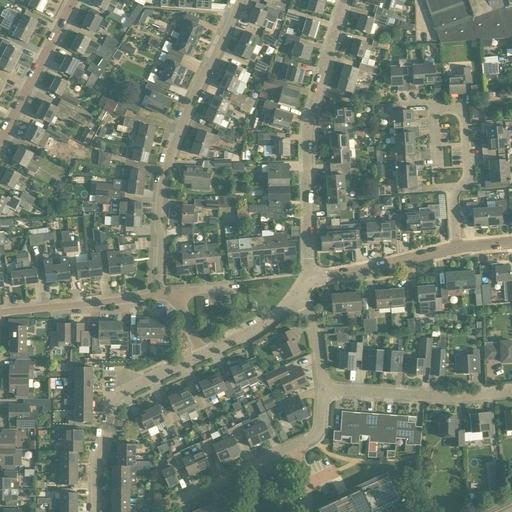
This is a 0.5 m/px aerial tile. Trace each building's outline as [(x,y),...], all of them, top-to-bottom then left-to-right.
[(49,4),(47,3),(47,2),(42,0),(20,0),(20,1),(28,5),(28,6),(42,13),(45,8),(46,9),(49,4)] [(111,12),(114,7),(115,7),(118,0),(95,0),(93,4),(105,11),(105,10),(110,12),(108,17),(118,22),(121,17),(120,17),(111,12)] [(195,0),(195,9),(203,9),(203,0),(195,0)] [(203,0),(203,9),(210,10),(211,0),(203,0)] [(265,6),(267,7),(275,10),(278,2),(272,0),(261,0),(267,2),(265,6)] [(326,2),(324,2),(317,0),(305,0),(309,1),(307,10),(320,14),(322,9),(324,10),(326,9),(327,4),(326,2)] [(365,0),(365,3),(374,5),(372,12),(375,13),(381,15),(385,1),(381,0),(365,0)] [(404,2),(404,0),(384,0),(385,1),(381,15),(395,19),(402,21),(402,17),(396,16),(396,14),(394,11),(395,5),(403,6),(404,2)] [(511,36),(511,0),(424,0),(440,42),(471,40),(482,40),(508,38),(511,36)] [(249,22),(261,27),(271,30),(273,23),(274,23),(276,19),(281,21),(284,13),(275,10),(267,7),(265,12),(254,8),(249,22)] [(18,25),(32,33),(35,27),(36,28),(39,24),(37,23),(37,22),(24,14),(23,16),(9,9),(3,10),(0,16),(4,18),(13,23),(18,25)] [(285,18),(305,24),(302,34),(314,38),(318,22),(307,19),(308,15),(288,10),(285,18)] [(109,22),(101,18),(89,12),(82,26),(94,33),(98,25),(106,29),(109,22)] [(369,33),(372,23),(386,27),(385,28),(391,30),(395,19),(381,15),(375,13),(374,19),(361,15),(357,30),(369,33)] [(182,23),(184,24),(181,30),(199,37),(203,28),(197,25),(199,20),(186,14),(182,23)] [(121,17),(118,22),(129,28),(133,21),(129,18),(121,15),(120,17),(121,17)] [(401,22),(399,28),(407,30),(409,24),(401,22)] [(13,23),(7,34),(26,44),(29,38),(31,39),(33,35),(31,34),(32,33),(18,25),(13,23)] [(157,31),(164,33),(166,28),(157,25),(155,29),(158,30),(157,31)] [(173,31),(179,34),(177,40),(195,47),(199,37),(181,30),(175,27),(173,31)] [(245,32),(244,33),(241,33),(237,41),(258,51),(263,41),(273,46),(276,40),(263,34),(261,39),(245,32)] [(300,38),(292,36),(280,32),(277,40),(285,43),(284,44),(294,48),(292,55),(307,60),(311,47),(298,43),(300,38)] [(82,55),(84,52),(89,55),(90,52),(99,57),(100,56),(103,58),(107,60),(109,61),(117,48),(115,48),(104,42),(102,47),(99,46),(100,45),(78,34),(70,48),(82,55)] [(107,36),(104,42),(115,48),(118,42),(107,36)] [(147,44),(157,48),(160,41),(151,37),(147,44)] [(350,54),(362,58),(361,64),(367,65),(370,52),(372,53),(374,48),(379,48),(386,50),(388,44),(373,40),(371,46),(366,44),(367,43),(354,39),(350,54)] [(182,59),(184,54),(190,57),(195,47),(177,40),(175,45),(172,44),(168,54),(182,59)] [(253,62),(258,51),(237,41),(233,50),(235,51),(234,53),(253,62)] [(134,53),(136,48),(124,43),(122,49),(134,53)] [(5,51),(2,56),(16,63),(19,58),(21,59),(23,54),(21,53),(22,52),(8,45),(5,51)] [(118,49),(113,56),(118,60),(123,53),(118,49)] [(186,68),(179,65),(182,59),(168,54),(164,63),(166,64),(164,70),(182,77),(186,68)] [(83,72),(75,68),(78,61),(67,55),(59,70),(71,76),(71,75),(79,79),(83,72)] [(17,65),(15,64),(16,63),(2,56),(0,59),(0,68),(10,74),(13,69),(15,70),(17,65)] [(482,75),(498,74),(497,57),(481,58),(482,75)] [(103,58),(97,66),(98,67),(103,70),(109,61),(107,60),(103,58)] [(434,65),(434,61),(433,59),(431,58),(426,58),(424,60),(423,61),(423,65),(424,84),(433,83),(434,92),(441,92),(440,65),(434,65)] [(281,71),(287,73),(285,80),(301,84),(304,71),(296,68),(298,62),(285,59),(281,71)] [(391,86),(397,86),(397,91),(408,91),(407,66),(406,59),(398,60),(398,67),(390,67),(391,86)] [(253,70),(255,70),(265,75),(268,66),(257,61),(253,70)] [(91,63),(87,71),(99,77),(103,70),(98,67),(91,63)] [(230,63),(224,75),(239,82),(245,70),(230,63)] [(360,63),(358,70),(344,66),(341,77),(355,81),(356,77),(362,78),(364,72),(378,76),(380,69),(367,65),(361,64),(360,63)] [(412,66),(407,66),(408,91),(419,90),(418,84),(424,84),(423,65),(412,66)] [(168,90),(171,84),(177,87),(182,77),(164,70),(163,71),(153,67),(147,81),(155,84),(154,84),(168,90)] [(457,69),(458,76),(448,77),(449,94),(464,93),(464,84),(472,84),(471,68),(457,69)] [(262,82),(265,75),(255,70),(252,77),(262,82)] [(232,94),(230,97),(252,108),(255,101),(238,93),(237,95),(234,93),(239,82),(224,75),(219,87),(234,93),(232,94)] [(69,91),(64,88),(67,82),(56,77),(49,90),(58,95),(57,98),(61,99),(58,104),(71,110),(72,109),(88,117),(89,114),(76,107),(79,100),(67,94),(69,91)] [(262,89),(281,94),(279,102),(294,106),(298,92),(286,89),(287,83),(265,77),(262,89)] [(354,86),(355,81),(341,77),(337,88),(352,93),(350,99),(372,99),(374,93),(363,90),(362,94),(358,93),(357,94),(359,87),(354,86)] [(143,94),(150,97),(145,107),(165,116),(172,100),(164,97),(166,91),(148,83),(143,94)] [(482,85),(470,86),(471,94),(483,93),(482,85)] [(226,109),(229,103),(240,108),(240,110),(249,114),(252,108),(230,97),(228,102),(215,96),(210,107),(230,117),(233,112),(226,109)] [(117,103),(108,98),(103,108),(97,119),(102,121),(104,118),(103,117),(106,112),(112,115),(114,111),(123,117),(127,109),(117,103)] [(120,98),(117,103),(127,109),(137,114),(140,108),(136,106),(128,101),(127,102),(120,98)] [(84,125),(88,117),(72,109),(71,110),(58,104),(56,108),(43,101),(36,116),(50,123),(54,116),(66,122),(68,117),(84,125)] [(261,114),(273,117),(271,124),(288,129),(292,115),(276,110),(278,105),(265,101),(261,114)] [(411,110),(399,111),(399,104),(385,104),(386,113),(393,112),(393,123),(394,128),(418,127),(417,116),(412,117),(411,110)] [(471,105),(472,118),(480,118),(479,105),(471,105)] [(228,122),(230,117),(210,107),(204,119),(219,126),(222,119),(228,122)] [(334,109),(335,123),(335,130),(354,129),(359,128),(358,121),(353,122),(352,108),(334,109)] [(155,128),(141,124),(136,123),(137,121),(124,118),(122,126),(127,127),(126,133),(131,134),(152,139),(155,128)] [(481,133),(487,133),(487,139),(505,137),(505,138),(506,138),(505,127),(504,121),(480,123),(481,133)] [(24,138),(37,145),(43,148),(44,147),(49,150),(55,138),(66,144),(67,143),(81,151),(84,145),(79,142),(48,127),(46,132),(31,124),(24,138)] [(413,143),(413,137),(419,137),(418,127),(394,128),(394,134),(394,145),(413,143)] [(86,128),(79,142),(84,145),(89,148),(96,134),(86,128)] [(348,148),(348,140),(355,139),(354,129),(335,130),(336,135),(330,136),(331,150),(348,148)] [(216,144),(219,138),(232,144),(234,139),(218,131),(216,136),(199,130),(195,141),(209,146),(211,142),(216,144)] [(271,156),(275,156),(289,155),(288,140),(285,140),(285,134),(276,133),(276,134),(258,134),(258,146),(271,146),(271,156)] [(128,146),(135,148),(149,152),(152,139),(131,134),(128,146)] [(487,139),(487,145),(481,145),(482,156),(507,154),(506,148),(507,148),(506,138),(505,138),(505,137),(487,139)] [(214,153),(208,151),(209,146),(195,141),(191,152),(205,157),(212,158),(214,153)] [(395,155),(396,161),(424,159),(423,152),(420,149),(414,149),(413,143),(394,145),(395,155)] [(38,167),(28,162),(32,154),(20,147),(13,161),(25,167),(25,168),(35,173),(38,167)] [(125,158),(132,160),(146,163),(149,152),(135,148),(134,153),(127,151),(125,158)] [(331,163),(332,169),(350,167),(350,162),(349,162),(348,148),(331,150),(332,163),(331,163)] [(99,151),(98,158),(110,161),(111,154),(99,151)] [(507,160),(507,154),(482,156),(483,166),(489,166),(490,172),(508,170),(508,171),(507,160)] [(110,161),(98,158),(98,165),(109,168),(110,161)] [(231,159),(214,160),(214,168),(225,168),(225,171),(232,171),(232,168),(231,168),(231,159)] [(415,176),(415,170),(421,170),(424,167),(424,159),(396,161),(396,167),(396,177),(415,176)] [(233,163),(233,175),(243,174),(243,163),(233,163)] [(262,172),(267,172),(268,187),(287,186),(286,170),(281,170),(281,165),(262,165),(262,172)] [(211,173),(200,172),(201,168),(185,167),(184,182),(191,183),(191,190),(209,191),(211,173)] [(345,189),(344,180),(351,180),(350,173),(355,172),(355,167),(350,167),(332,169),(332,176),(326,176),(327,190),(345,189)] [(27,179),(19,176),(20,175),(8,169),(1,183),(13,188),(15,184),(23,188),(27,179)] [(123,177),(129,178),(129,181),(143,183),(145,172),(130,169),(124,169),(123,177)] [(490,172),(490,178),(484,178),(485,189),(509,187),(509,181),(508,171),(508,170),(490,172)] [(397,194),(407,193),(422,192),(421,182),(416,182),(415,176),(396,177),(397,194)] [(120,190),(120,192),(125,193),(127,193),(142,195),(143,183),(129,181),(128,182),(122,181),(120,190)] [(112,197),(112,189),(113,185),(96,183),(95,195),(112,197)] [(268,187),(268,206),(262,208),(262,206),(250,206),(248,208),(248,213),(276,213),(277,208),(282,208),(282,203),(287,203),(287,186),(268,187)] [(327,190),(328,198),(325,199),(326,211),(339,210),(352,209),(352,207),(346,207),(345,189),(327,190)] [(23,192),(19,199),(21,200),(32,205),(35,199),(23,192)] [(8,197),(7,199),(0,195),(0,213),(4,205),(15,211),(21,200),(19,199),(14,196),(12,199),(8,197)] [(111,205),(111,203),(112,197),(95,195),(95,204),(110,205),(111,205)] [(392,205),(391,197),(380,198),(380,205),(392,205)] [(206,209),(218,210),(218,201),(206,200),(206,209)] [(495,201),(495,208),(486,208),(488,226),(501,225),(501,214),(507,214),(506,200),(495,201)] [(119,203),(119,215),(126,215),(141,215),(141,203),(126,202),(124,202),(119,202),(119,203)] [(486,208),(478,209),(477,203),(466,204),(467,217),(473,216),(474,227),(488,226),(486,208)] [(202,207),(194,207),(194,206),(182,205),(181,222),(192,223),(193,213),(201,213),(202,207)] [(427,206),(428,212),(419,213),(420,231),(434,230),(433,218),(440,218),(439,205),(427,206)] [(419,213),(405,214),(398,214),(400,239),(401,238),(401,234),(411,234),(411,232),(420,231),(419,213)] [(389,222),(379,222),(380,240),(395,239),(400,239),(398,214),(388,215),(388,219),(389,222)] [(119,226),(125,227),(140,227),(141,215),(126,215),(126,219),(119,219),(119,217),(112,216),(112,228),(119,228),(119,226)] [(370,241),(380,240),(379,222),(360,224),(361,244),(371,243),(370,241)] [(349,232),(341,232),(341,250),(362,248),(361,244),(360,224),(348,225),(349,232)] [(340,226),(331,226),(326,226),(326,233),(327,236),(321,237),(322,251),(341,250),(341,232),(340,226)] [(95,252),(101,251),(99,232),(92,230),(95,252)] [(64,253),(71,253),(70,242),(68,232),(62,232),(64,253)] [(106,234),(99,232),(101,251),(107,251),(106,234)] [(294,240),(287,241),(286,232),(274,234),(276,252),(282,252),(284,264),(296,262),(294,240)] [(45,245),(44,234),(36,235),(38,246),(45,245)] [(264,253),(262,237),(262,234),(250,235),(252,255),(258,254),(259,266),(265,266),(264,253)] [(277,264),(276,252),(274,234),(273,234),(273,236),(262,237),(264,253),(270,253),(271,265),(277,264)] [(30,247),(38,246),(36,235),(29,236),(30,247)] [(253,267),(252,255),(250,235),(249,235),(249,236),(237,237),(239,256),(246,255),(247,267),(253,267)] [(233,256),(239,256),(237,237),(237,236),(225,237),(226,241),(225,241),(228,269),(234,268),(233,256)] [(77,241),(70,242),(71,253),(78,252),(77,241)] [(193,244),(195,262),(202,262),(203,274),(209,273),(207,261),(206,245),(206,242),(193,243),(193,244)] [(133,272),(132,257),(131,256),(137,255),(135,244),(123,245),(124,251),(119,251),(122,274),(133,272)] [(188,263),(195,262),(193,244),(180,245),(181,255),(175,255),(177,276),(189,275),(188,263)] [(218,244),(206,245),(207,261),(214,261),(215,273),(221,272),(218,244)] [(107,253),(108,260),(109,275),(122,274),(119,251),(107,253)] [(15,263),(16,272),(10,273),(12,286),(12,285),(25,284),(24,271),(23,264),(22,254),(16,255),(17,263),(15,263)] [(92,261),(88,262),(89,277),(102,276),(99,254),(91,254),(92,261)] [(76,257),(77,263),(76,263),(78,279),(89,277),(88,262),(83,262),(83,256),(76,257)] [(59,258),(60,265),(56,266),(58,281),(70,280),(67,257),(59,258)] [(46,282),(58,281),(56,266),(52,266),(51,259),(43,260),(46,282)] [(496,281),(506,281),(507,293),(511,292),(511,279),(510,280),(509,266),(495,268),(496,281)] [(104,281),(110,279),(107,267),(102,268),(104,281)] [(38,283),(37,270),(24,271),(25,284),(25,285),(28,285),(28,284),(38,282),(38,283)] [(480,275),(474,276),(473,271),(459,272),(461,289),(474,288),(475,295),(481,294),(480,275)] [(445,273),(446,285),(440,285),(441,298),(441,304),(448,304),(447,297),(461,296),(461,289),(459,272),(445,273)] [(418,302),(419,302),(420,315),(427,315),(429,312),(442,311),(441,304),(441,298),(434,299),(433,286),(417,287),(418,302)] [(403,289),(388,290),(390,308),(404,307),(403,289)] [(376,309),(390,308),(388,290),(375,291),(376,309)] [(360,315),(360,311),(361,311),(360,293),(345,294),(346,312),(347,316),(360,315)] [(333,313),(346,312),(345,294),(332,295),(333,313)] [(225,325),(224,315),(206,317),(207,327),(225,325)] [(141,339),(150,339),(150,318),(137,318),(137,339),(130,339),(130,345),(141,345),(141,339)] [(170,345),(170,325),(163,325),(163,318),(150,318),(150,339),(159,339),(159,345),(170,345)] [(18,319),(18,326),(10,326),(10,339),(25,339),(26,333),(34,333),(34,319),(31,319),(18,319)] [(421,320),(414,320),(415,333),(422,332),(421,320)] [(101,355),(101,348),(99,348),(99,345),(110,346),(110,340),(110,322),(99,322),(99,333),(92,333),(92,355),(101,355)] [(128,332),(121,332),(121,322),(110,322),(110,340),(110,346),(121,346),(121,351),(128,351),(128,332)] [(70,341),(70,324),(57,324),(57,332),(50,332),(50,346),(63,346),(63,341),(70,341)] [(70,341),(78,341),(78,347),(90,347),(90,332),(83,332),(83,324),(70,324),(70,341)] [(274,357),(281,354),(283,360),(299,352),(293,340),(296,339),(292,330),(278,336),(281,343),(270,348),(274,357)] [(445,376),(446,331),(440,332),(439,342),(437,342),(437,349),(431,349),(431,358),(430,375),(445,376)] [(418,359),(410,359),(410,355),(405,355),(404,364),(408,365),(408,374),(424,375),(425,358),(431,358),(431,349),(432,339),(419,338),(418,359)] [(33,347),(25,347),(25,339),(10,339),(10,352),(10,359),(33,360),(33,347)] [(339,369),(346,370),(346,369),(355,369),(356,355),(362,355),(362,360),(368,360),(368,369),(382,370),(384,351),(367,349),(367,344),(363,344),(363,343),(350,342),(349,353),(340,353),(339,369)] [(502,363),(511,362),(511,342),(501,342),(501,346),(485,347),(486,359),(501,359),(502,363)] [(473,363),(479,363),(478,350),(468,351),(468,356),(462,356),(462,363),(456,363),(457,374),(473,373),(473,363)] [(405,352),(384,351),(382,370),(404,371),(404,364),(405,355),(405,352)] [(33,360),(28,360),(16,360),(16,367),(10,366),(10,379),(28,380),(32,380),(33,380),(33,360)] [(258,384),(266,380),(263,376),(260,368),(255,371),(249,360),(239,364),(247,380),(254,377),(258,384)] [(242,391),(241,388),(249,385),(247,380),(239,364),(229,369),(235,380),(229,383),(235,395),(235,394),(237,399),(243,396),(241,392),(242,391)] [(269,387),(280,381),(286,393),(307,383),(300,367),(288,373),(284,366),(263,376),(266,380),(269,387)] [(69,374),(69,378),(92,378),(92,367),(75,367),(74,374),(69,374)] [(227,398),(235,395),(229,383),(224,385),(219,374),(208,378),(216,394),(224,391),(227,398)] [(74,383),(74,389),(92,389),(92,378),(69,378),(69,383),(74,383)] [(203,393),(198,395),(204,409),(211,405),(208,398),(216,394),(208,378),(198,383),(203,393)] [(23,398),(23,399),(33,399),(33,388),(32,388),(32,380),(28,380),(10,379),(10,392),(16,392),(16,398),(23,398)] [(198,395),(192,398),(188,388),(178,393),(187,413),(188,414),(195,411),(196,412),(204,409),(198,395)] [(74,389),(74,396),(69,396),(69,400),(92,400),(92,389),(74,389)] [(166,409),(167,412),(173,423),(180,419),(179,416),(187,413),(178,393),(167,397),(172,406),(166,409)] [(275,406),(270,394),(255,400),(260,412),(275,406)] [(28,413),(28,406),(43,406),(43,412),(50,412),(50,399),(33,399),(23,399),(23,405),(9,405),(9,420),(16,420),(16,428),(34,429),(35,413),(28,413)] [(74,405),(74,411),(92,411),(92,400),(69,400),(69,405),(74,405)] [(307,417),(300,401),(289,406),(287,400),(275,406),(281,419),(286,417),(289,423),(297,420),(298,421),(307,417)] [(155,426),(164,422),(167,429),(174,426),(173,423),(167,412),(162,414),(158,405),(148,410),(155,426)] [(151,437),(147,429),(155,426),(148,410),(138,414),(143,425),(137,427),(143,440),(151,437)] [(74,411),(74,417),(68,417),(68,425),(75,425),(75,422),(92,422),(92,411),(74,411)] [(258,417),(251,421),(260,442),(271,438),(265,426),(271,424),(265,412),(258,416),(258,417)] [(358,435),(360,413),(358,413),(357,418),(352,417),(353,413),(342,412),(341,432),(334,432),(333,440),(340,440),(340,436),(351,437),(351,443),(358,443),(358,435)] [(377,436),(378,415),(378,414),(376,414),(376,419),(371,419),(371,414),(360,413),(358,435),(370,436),(369,441),(376,442),(377,436)] [(482,437),(494,436),(492,413),(470,415),(471,432),(482,432),(482,437)] [(389,416),(378,415),(377,436),(388,437),(388,443),(394,443),(395,438),(396,421),(389,420),(389,416)] [(396,421),(395,438),(406,438),(406,444),(413,445),(413,444),(419,445),(421,428),(414,427),(414,424),(407,423),(407,417),(396,416),(396,421)] [(439,437),(450,437),(451,447),(465,447),(464,430),(456,430),(455,416),(438,416),(439,437)] [(250,419),(234,426),(240,438),(245,436),(250,447),(260,442),(251,421),(250,421),(250,419)] [(234,426),(230,428),(227,430),(227,428),(218,432),(220,436),(231,460),(238,456),(239,454),(238,453),(240,452),(234,441),(240,438),(234,426)] [(58,435),(64,435),(64,441),(81,441),(81,430),(64,430),(64,428),(58,428),(58,435)] [(0,436),(0,448),(14,449),(14,430),(2,430),(2,436),(0,436)] [(220,461),(221,461),(222,462),(224,463),(231,460),(220,436),(212,440),(211,438),(204,441),(210,455),(215,452),(220,461)] [(58,452),(77,452),(81,452),(81,441),(64,441),(64,447),(58,447),(58,452)] [(205,457),(210,455),(204,441),(196,444),(199,451),(191,455),(199,471),(209,466),(205,457)] [(158,446),(161,451),(169,447),(166,442),(158,446)] [(141,445),(135,445),(135,444),(117,444),(117,455),(135,455),(135,449),(141,449),(141,445)] [(14,468),(14,449),(0,448),(0,461),(2,462),(2,468),(14,468)] [(191,455),(183,459),(180,451),(173,455),(173,457),(179,468),(184,466),(189,475),(199,471),(191,455)] [(53,457),(60,457),(60,463),(77,463),(77,452),(58,452),(53,452),(53,457)] [(135,462),(135,455),(117,455),(117,466),(141,466),(141,462),(135,462)] [(160,468),(161,471),(168,487),(179,482),(174,473),(180,470),(179,468),(173,457),(166,460),(168,464),(160,468)] [(60,463),(52,463),(52,469),(54,470),(54,473),(77,473),(77,463),(60,463)] [(141,466),(117,466),(112,466),(112,477),(136,477),(136,471),(140,471),(140,466),(141,466)] [(0,488),(10,489),(10,483),(17,483),(17,472),(3,472),(3,478),(0,478),(0,488)] [(54,478),(59,479),(59,485),(77,485),(77,473),(54,473),(54,478)] [(341,498),(318,508),(319,511),(364,511),(378,505),(379,508),(392,502),(391,499),(399,496),(389,475),(347,495),(342,498),(341,498)] [(500,476),(490,477),(492,491),(502,490),(500,476)] [(135,488),(136,477),(112,477),(112,488),(135,488)] [(18,489),(10,489),(0,488),(0,500),(3,500),(3,507),(16,507),(16,496),(18,496),(18,495),(19,494),(19,491),(18,491),(18,489)] [(129,499),(129,492),(135,492),(135,488),(112,488),(112,498),(129,499)] [(48,504),(77,504),(77,493),(59,493),(59,499),(49,499),(48,501),(48,504)] [(135,505),(129,505),(129,499),(112,498),(112,509),(135,509),(135,505)] [(226,511),(224,507),(217,510),(214,503),(202,508),(203,511),(226,511)]
